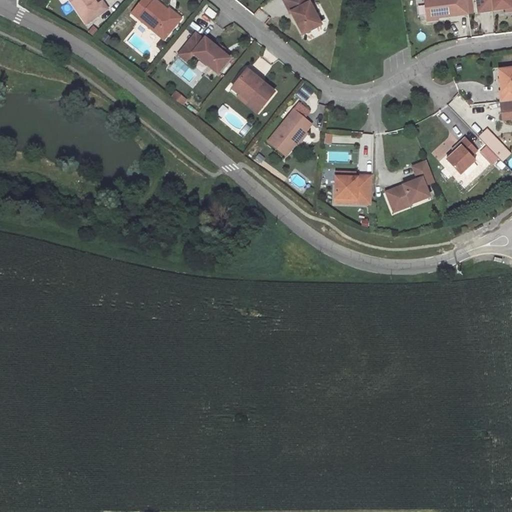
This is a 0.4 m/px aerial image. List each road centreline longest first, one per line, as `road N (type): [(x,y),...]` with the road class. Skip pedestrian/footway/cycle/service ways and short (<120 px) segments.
road 1 (unclassified): [(0,7),(90,54),(306,232),(351,258),(420,266),(511,237)]
road 2 (residential): [(218,0),(325,89),(345,95),(370,92),(461,50),(511,43)]
